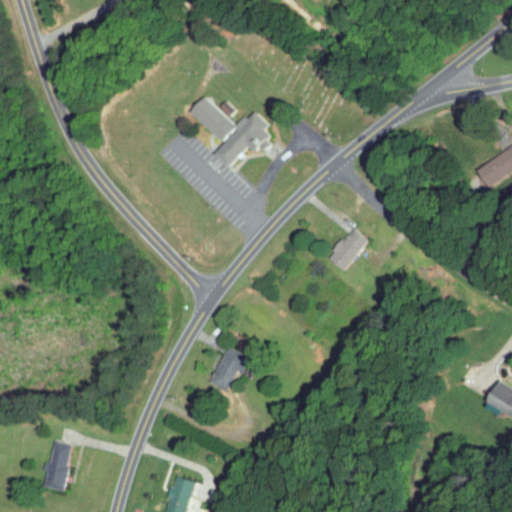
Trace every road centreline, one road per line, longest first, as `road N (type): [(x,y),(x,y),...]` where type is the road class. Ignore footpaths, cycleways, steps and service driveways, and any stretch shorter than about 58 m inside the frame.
road 1 (tertiary): [(116,511),(156,395),(210,296),(333,163),(430,86)]
road 2 (residential): [(16,0),(65,135),(100,188),(210,296)]
road 3 (residential): [(333,163),(384,210),(511,300)]
